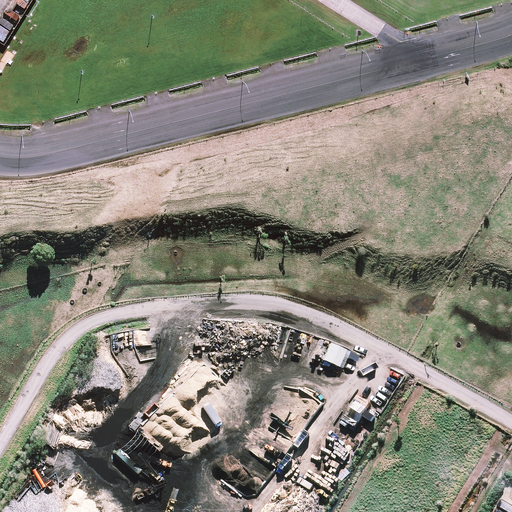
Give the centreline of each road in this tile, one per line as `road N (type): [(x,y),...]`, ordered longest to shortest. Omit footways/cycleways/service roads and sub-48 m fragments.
road 1 (track): [(511,426),(300,313),(241,303),(66,319),(0,431)]
road 2 (unclassified): [(0,155),(413,60)]
